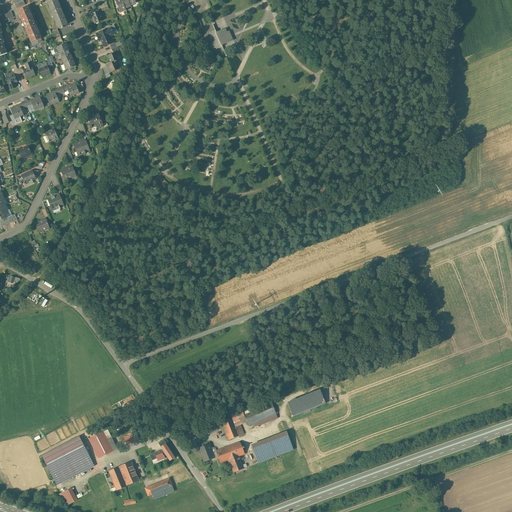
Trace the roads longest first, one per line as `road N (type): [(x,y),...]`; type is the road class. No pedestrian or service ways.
road 1 (unclassified): [(511,215),(122,365)]
road 2 (trunk): [(511,421),(265,511)]
road 3 (trunk): [(282,511),(511,428)]
road 4 (residential): [(93,80),(26,223),(0,240)]
road 5 (track): [(342,511),(511,450)]
road 6 (residential): [(122,365),(222,511)]
road 7 (residential): [(0,260),(78,309),(122,365)]
